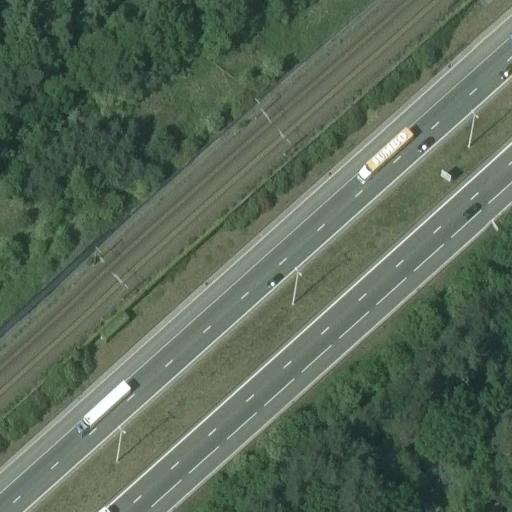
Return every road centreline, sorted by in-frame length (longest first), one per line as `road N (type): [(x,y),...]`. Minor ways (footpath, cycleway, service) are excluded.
road 1 (motorway): [(511,60),(0,511)]
road 2 (motorway): [(131,511),(511,168)]
